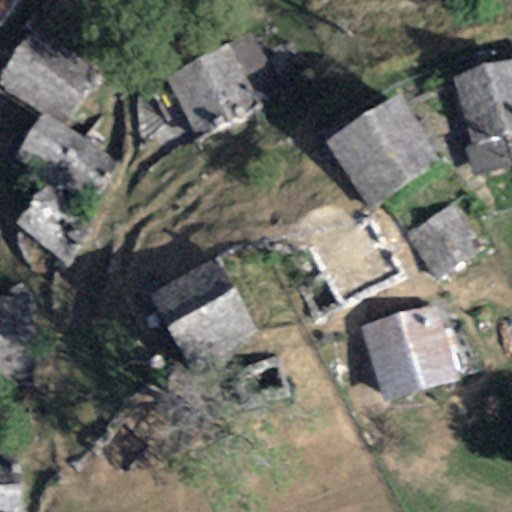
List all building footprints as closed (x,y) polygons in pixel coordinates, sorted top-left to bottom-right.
[(22,0),(0,0),(0,28),(2,30),(22,0)] [(103,80),(36,35),(0,88),(46,120),(68,133),(103,80)] [(259,102),(227,54),(164,94),(196,142),(259,102)] [(511,70),(449,88),(467,152),(511,139),(511,70)] [(442,169),(401,104),(330,149),(372,214),(442,169)] [(68,133),(46,120),(21,164),(92,205),(118,161),(68,133)] [(90,227),(44,195),(17,233),(63,265),(90,227)] [(481,258),(453,213),(410,240),(438,285),(481,258)] [(410,279),(374,218),(306,257),(341,318),(410,279)] [(254,336),(214,266),(150,303),(190,372),(254,336)] [(28,299),(0,300),(0,384),(33,383),(28,299)] [(457,386),(433,312),(360,336),(383,410),(457,386)] [(25,511),(15,438),(0,440),(0,511),(25,511)]
